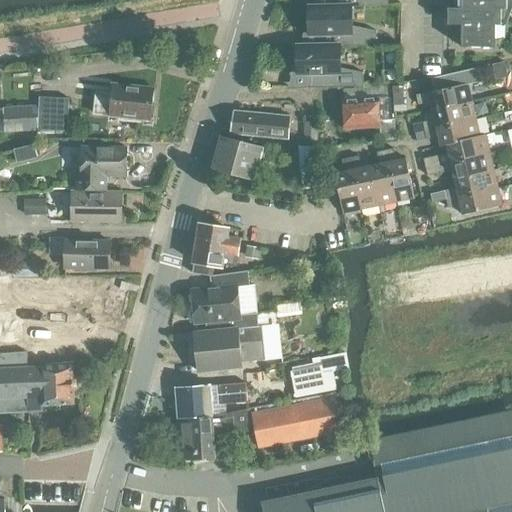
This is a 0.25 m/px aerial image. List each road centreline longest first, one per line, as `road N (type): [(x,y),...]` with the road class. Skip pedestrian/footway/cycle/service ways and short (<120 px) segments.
road 1 (residential): [(102,511),(192,198)]
road 2 (residential): [(192,198),(255,0)]
road 3 (unknown): [(357,457),(511,431)]
road 4 (residential): [(332,225),(192,198)]
